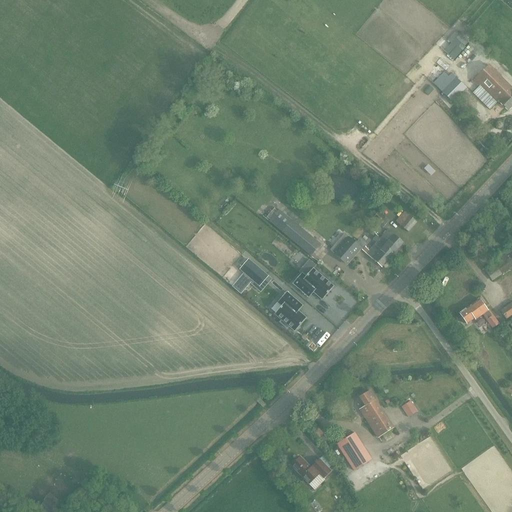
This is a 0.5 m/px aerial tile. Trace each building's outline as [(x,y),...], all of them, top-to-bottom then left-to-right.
[(448,70),(469,40),(455,30),(448,39),(453,43),(438,64),(448,70)] [(498,101),(507,111),(511,105),(511,89),(488,65),(472,81),(496,104),(498,101)] [(448,77),(444,73),(433,83),(452,101),(465,88),(451,74),(448,77)] [(476,116),(473,119),(479,126),(482,122),(476,116)] [(319,243),(292,219),(280,209),(270,220),(309,255),(319,243)] [(372,219),(382,228),(389,221),(378,211),(372,219)] [(395,222),(407,232),(416,221),(404,212),(395,222)] [(330,250),(346,264),(360,248),(381,267),(403,243),(387,230),(368,251),(357,242),(355,244),(344,234),(330,250)] [(511,249),(484,270),(491,280),(511,264),(511,249)] [(248,260),(240,270),(259,286),(267,276),(248,260)] [(333,287),(312,268),(305,277),(301,273),(292,283),(309,298),(313,292),(322,300),(333,287)] [(281,306),(274,314),(281,321),(280,323),(286,328),(288,326),(294,331),(305,318),(295,309),(299,304),(286,292),(277,303),(281,306)] [(485,315),(484,313),(487,311),(479,299),(459,313),(466,324),(474,318),(475,320),(482,314),(483,316),(485,315)] [(506,319),(511,314),(511,302),(500,311),(506,319)] [(486,320),(492,328),(498,324),(493,316),(486,320)] [(359,409),(377,437),(392,428),(369,391),(359,397),(365,406),(359,409)] [(410,401),(402,406),(409,417),(416,412),(410,401)] [(367,454),(354,433),(341,441),(336,445),(342,456),(348,452),(354,462),(351,465),(355,471),(371,461),(367,454)] [(319,474),(323,478),(330,471),(319,459),(310,467),(300,456),(290,465),(308,484),(319,474)] [(41,511),(54,511),(42,503),(37,509),(41,511)]
